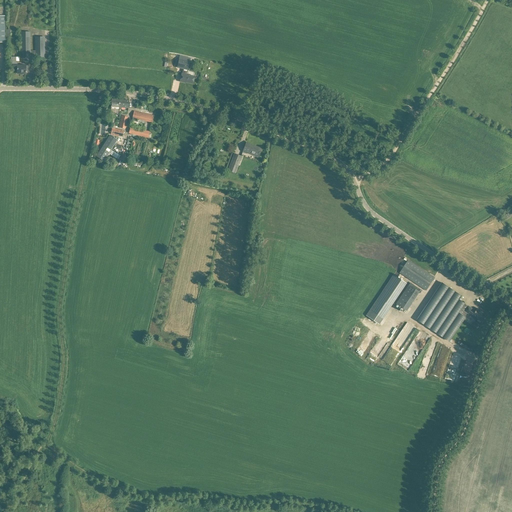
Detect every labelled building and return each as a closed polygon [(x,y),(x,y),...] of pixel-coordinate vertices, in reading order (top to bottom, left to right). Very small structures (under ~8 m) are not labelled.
[(45,57),(45,52),(45,37),(35,37),(35,51),(31,51),(30,32),(21,32),(21,53),(21,57),(31,57),(31,56),(35,56),(35,57),(45,57)] [(17,61),(16,61),(16,57),(11,57),(11,68),(13,68),(17,68),(17,72),(21,72),(21,74),(26,74),(26,72),(29,72),(29,67),(26,67),(26,65),(17,65),(17,64),(17,61)] [(179,59),(177,67),(183,69),(188,70),(190,62),(179,59)] [(181,74),(180,81),(184,82),(184,81),(186,82),(193,83),(194,77),(189,76),(187,75),(187,72),(188,70),(183,69),(182,74),(181,74)] [(128,106),(129,101),(112,99),(111,108),(114,109),(114,112),(118,112),(118,109),(119,109),(119,107),(128,108),(128,106)] [(154,115),(134,111),(132,119),(152,123),(154,115)] [(119,127),(124,128),(125,129),(127,117),(122,115),(119,127)] [(111,134),(123,137),(124,131),(112,128),(111,134)] [(129,128),(128,134),(149,137),(150,131),(129,128)] [(117,139),(114,138),(110,135),(97,156),(104,160),(117,139)] [(258,156),(259,153),(261,149),(246,143),(243,151),(249,153),(249,152),(258,156)] [(234,153),(228,170),(235,173),(242,156),(234,153)] [(426,290),(432,282),(434,278),(408,260),(400,273),(426,290)] [(393,274),(366,316),(380,325),(406,283),(393,274)] [(460,300),(463,296),(443,283),(417,320),(450,343),(467,318),(466,317),(468,313),(465,311),(468,306),(460,300)] [(397,304),(407,310),(419,292),(409,285),(397,304)] [(466,310),(465,311),(468,313),(471,315),(471,314),(474,315),(473,316),(476,319),(475,321),(481,325),(483,322),(488,315),(478,308),(476,311),(468,306),(466,310)] [(416,328),(406,343),(409,344),(419,330),(416,328)] [(411,365),(411,361),(405,360),(404,362),(401,361),(400,368),(410,369),(411,365)] [(469,383),(473,366),(464,364),(459,381),(469,383)]
